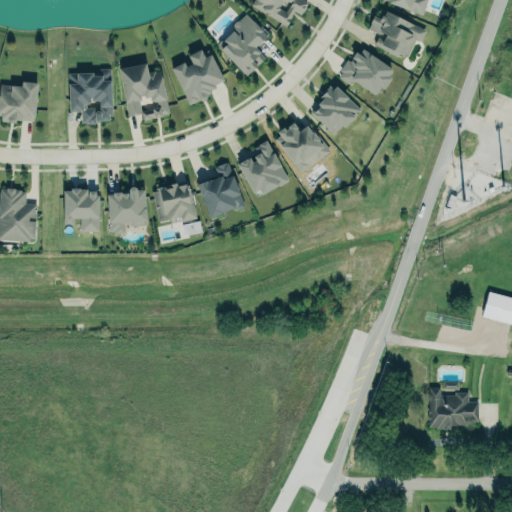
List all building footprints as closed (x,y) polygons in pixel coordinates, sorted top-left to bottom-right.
[(287,24),(293,11),(300,15),(307,1),(304,0),(253,0),(250,7),(287,24)] [(385,0),(422,14),(426,0),(385,0)] [(425,30),(383,10),(379,18),(372,15),(366,29),(378,34),(373,45),(405,59),(414,39),(420,41),(425,30)] [(267,36),(256,47),(266,58),(259,64),(258,63),(257,65),(258,66),(252,71),(252,70),(246,75),(244,73),(243,73),(221,50),(227,45),(224,41),(233,32),(240,40),(242,39),(238,35),(239,34),(233,27),(233,26),(234,23),(235,22),(237,20),(239,20),(246,13),(257,25),(259,23),(269,33),(266,35),(267,36)] [(172,69),(189,104),(198,100),(201,102),(202,102),(206,100),(206,98),(207,97),(206,95),(211,93),(210,91),(215,88),(214,85),(223,81),(209,51),(202,54),(200,50),(188,56),(192,64),(186,67),(184,63),(172,69)] [(339,77),(351,86),(354,81),(375,96),(381,88),(384,90),(392,79),(389,76),(393,70),(363,50),(360,55),(356,53),(350,61),(348,60),(340,71),(342,72),(339,77)] [(141,113),(137,113),(137,114),(132,115),(131,115),(128,115),(119,69),(145,64),(147,72),(154,71),(155,72),(160,71),(168,113),(162,114),(162,117),(154,118),(154,117),(150,117),(150,118),(142,120),(141,113)] [(67,74),(68,111),(80,111),(80,123),(111,122),(109,68),(98,69),(98,73),(67,74)] [(336,82),(360,107),(343,124),(341,122),(337,125),(336,125),(331,129),(312,109),(319,102),(315,99),(321,93),(318,90),(328,80),(332,85),(336,82)] [(38,83),(35,117),(34,117),(33,121),(22,119),(22,121),(16,120),(16,123),(8,122),(8,121),(1,121),(1,115),(0,115),(0,84),(22,87),(23,81),(38,83)] [(301,172),(317,159),(319,160),(330,152),(330,151),(330,150),(309,122),(300,129),(293,121),(278,132),(280,136),(275,139),(301,172)] [(266,140),(288,178),(287,182),(280,186),(278,185),(262,195),(261,193),(256,196),(238,166),(241,164),(241,163),(246,160),(247,161),(250,160),(252,164),(257,161),(255,158),(259,156),(255,148),(259,145),(259,144),(266,140)] [(197,185),(210,219),(222,214),(222,213),(236,208),(236,209),(239,210),(243,208),(244,206),(227,163),(225,164),(225,163),(217,166),(218,167),(215,168),(219,178),(211,181),(210,181),(207,182),(207,181),(197,185)] [(182,221),(195,218),(187,181),(169,185),(168,181),(155,184),(156,188),(155,188),(156,191),(152,192),(159,222),(181,217),(182,221)] [(62,186),(62,221),(72,221),(72,215),(77,215),(78,230),(97,229),(97,215),(98,215),(98,192),(95,192),(94,186),(87,186),(87,192),(86,192),(86,185),(79,185),(79,183),(69,183),(69,186),(62,186)] [(0,187),(0,239),(34,241),(35,219),(35,204),(24,203),(25,189),(0,187)] [(109,231),(114,231),(114,234),(124,233),(124,225),(129,224),(129,226),(146,225),(144,190),(137,191),(135,189),(134,188),(130,188),(129,190),(128,191),(128,196),(127,194),(122,194),(122,196),(121,196),(121,193),(113,193),(113,195),(107,195),(109,231)] [(511,297),(486,292),(481,316),(511,323),(511,297)] [(457,381),(441,380),(441,389),(457,390),(457,381)] [(428,425),(435,425),(435,427),(449,427),(450,423),(467,423),(467,420),(478,420),(478,400),(467,400),(467,390),(454,390),(454,394),(440,393),(440,385),(428,385),(428,425)]
